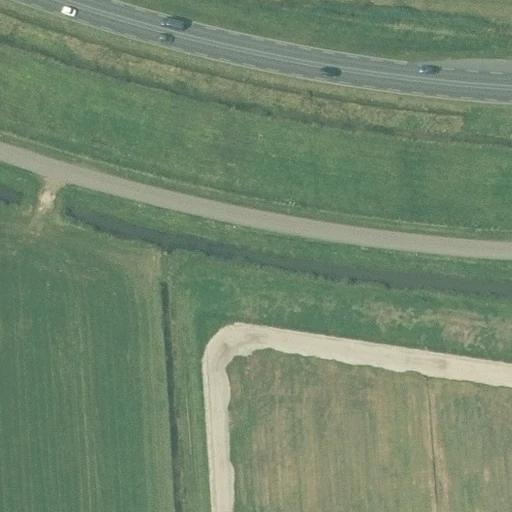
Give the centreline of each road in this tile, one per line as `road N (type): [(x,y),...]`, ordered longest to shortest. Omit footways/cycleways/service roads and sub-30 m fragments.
road 1 (unclassified): [(0,153),(300,229),(511,252)]
road 2 (primary): [(511,88),(328,67),(59,0)]
